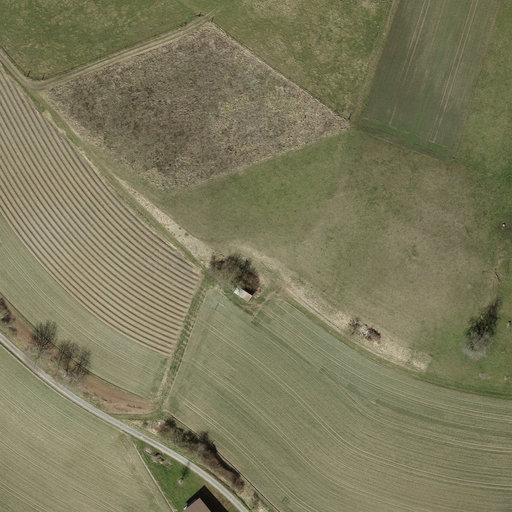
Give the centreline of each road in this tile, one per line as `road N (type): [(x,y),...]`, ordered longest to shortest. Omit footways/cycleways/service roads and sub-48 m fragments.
road 1 (track): [(243,511),(197,470),(57,388),(0,337)]
road 2 (track): [(0,57),(37,86),(187,28),(224,0)]
road 3 (track): [(395,0),(348,129)]
